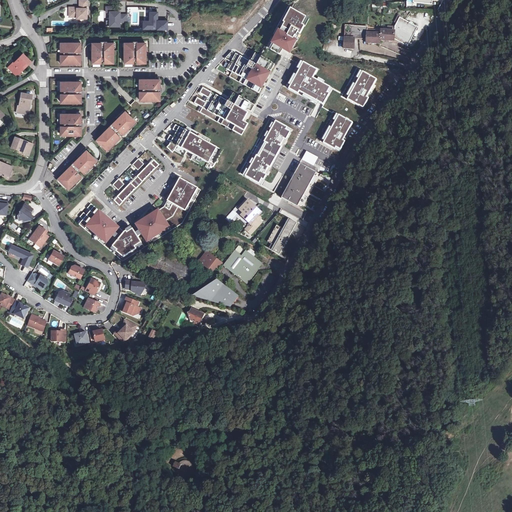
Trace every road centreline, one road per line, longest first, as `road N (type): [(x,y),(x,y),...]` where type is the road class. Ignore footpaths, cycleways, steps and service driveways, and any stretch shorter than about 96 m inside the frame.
road 1 (residential): [(32,187),(73,254),(111,274),(112,303),(105,316),(70,319),(20,288),(14,275)]
road 2 (residential): [(146,141),(173,170),(122,215),(98,191),(143,145)]
road 3 (residential): [(450,0),(348,169)]
road 4 (track): [(174,427),(144,449),(103,443),(91,454),(92,469),(17,511)]
road 5 (residential): [(274,0),(146,141)]
road 6 (track): [(252,324),(205,336),(180,353),(69,363)]
road 7 (residential): [(348,169),(252,324)]
road 8 (residential): [(89,73),(178,72),(192,47),(157,48)]
road 9 (residential): [(35,185),(91,132),(89,73)]
road 10 (track): [(69,363),(126,401),(165,405),(175,416)]
